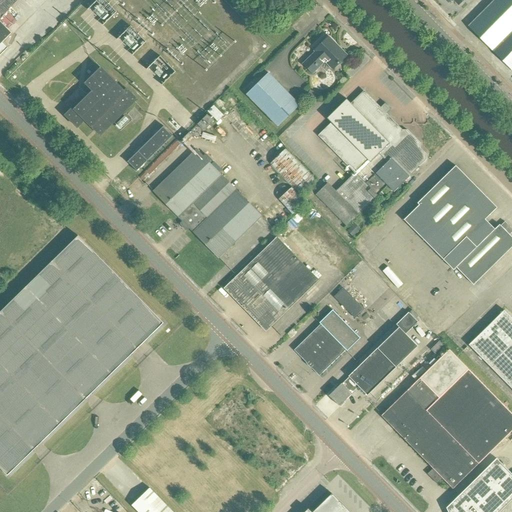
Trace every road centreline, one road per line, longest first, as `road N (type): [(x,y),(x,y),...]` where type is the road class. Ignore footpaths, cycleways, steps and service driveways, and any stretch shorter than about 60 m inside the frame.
road 1 (unclassified): [(227,333),(0,100)]
road 2 (unclassified): [(511,183),(330,0)]
road 3 (unclassified): [(50,511),(227,333)]
road 4 (unclassified): [(340,447),(227,333)]
road 5 (secondary): [(511,108),(406,0)]
